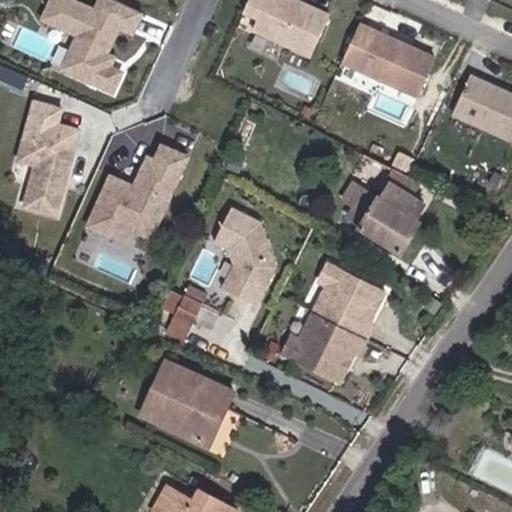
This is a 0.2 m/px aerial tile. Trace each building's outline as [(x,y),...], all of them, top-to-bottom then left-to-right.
[(98,0),(95,8),(76,0),(48,0),(41,16),(79,33),(64,67),(111,88),(117,74),(98,65),(116,23),(132,30),(141,10),(117,0),(98,0)] [(325,16),(290,0),(249,0),(245,9),(257,15),(251,27),(308,54),(325,16)] [(432,57),(359,24),(342,62),(415,95),(432,57)] [(511,92),(473,76),(457,114),(511,138),(511,92)] [(65,109),(39,102),(21,167),(38,172),(28,207),(53,214),(74,137),(59,133),(65,109)] [(115,173),(90,226),(121,240),(134,227),(153,235),(189,156),(166,146),(160,157),(149,152),(135,182),(115,173)] [(392,175),(387,185),(404,194),(410,182),(392,175)] [(363,228),(404,254),(422,224),(352,182),(342,199),(356,209),(351,217),(366,225),(363,228)] [(247,296),(255,300),(273,266),(258,220),(229,205),(211,240),(226,247),(231,262),(219,286),(241,298),(247,296)] [(187,275),(205,284),(216,263),(198,254),(187,275)] [(327,286),(299,340),(291,336),(281,354),(336,384),(353,352),(357,354),(372,326),(368,324),(385,292),(329,263),(319,282),(327,286)] [(189,322),(201,300),(183,291),(172,313),(189,322)] [(175,361),(158,390),(170,397),(158,415),(210,444),(239,397),(175,361)] [(159,480),(143,506),(153,511),(221,511),(227,505),(188,483),(182,493),(159,480)]
